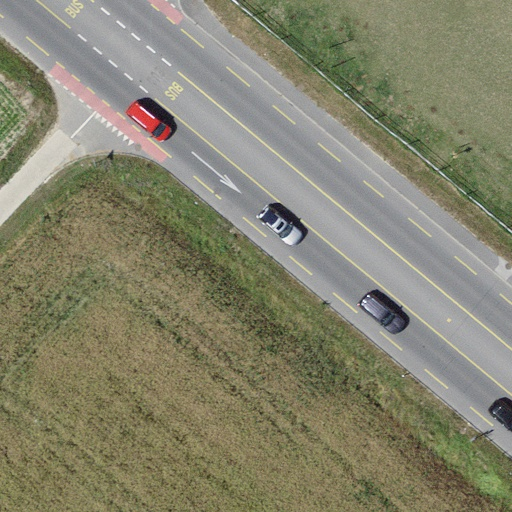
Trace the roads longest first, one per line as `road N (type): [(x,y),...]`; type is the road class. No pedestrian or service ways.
road 1 (secondary): [(511,373),(62,0)]
road 2 (track): [(146,0),(83,123),(0,210)]
